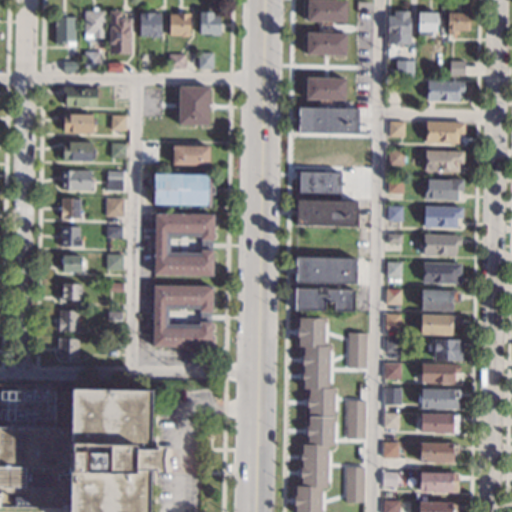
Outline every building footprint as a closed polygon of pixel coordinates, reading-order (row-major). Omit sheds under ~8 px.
[(346,0),(345,22),(305,21),(305,0),(346,0)] [(95,11),(102,11),(102,37),(92,38),(91,39),(82,38),(82,11),(90,10),(90,7),(95,8),(95,11)] [(430,12),(436,12),(435,31),(432,31),(432,35),(416,35),(417,12),(423,12),(423,9),(430,9),(430,12)] [(118,17),(129,17),(129,53),(108,53),(108,11),(118,11),(118,17)] [(408,11),(408,17),(409,17),(408,45),(386,44),(386,16),(393,16),(393,11),(408,11)] [(212,16),(219,16),(219,35),(209,35),(209,34),(198,33),(198,12),(212,12),(212,16)] [(58,16),(74,16),(74,41),(58,41),(58,44),(54,44),(54,13),(58,13),(58,16)] [(159,36),(158,36),(158,38),(149,38),(149,35),(137,35),(137,13),(160,13),(159,36)] [(189,35),(187,35),(187,37),(178,37),(178,35),(168,35),(168,13),(189,13),(189,35)] [(468,14),(467,31),(457,30),(457,35),(446,34),(447,13),(468,14)] [(345,34),(344,56),(305,55),(305,32),(345,34)] [(97,68),(82,68),(82,52),(97,53),(98,53),(97,68)] [(210,69),(196,68),(197,52),(211,52),(210,69)] [(183,69),(167,69),(167,54),(183,54),(183,69)] [(443,70),(442,70),(442,75),(428,75),(428,54),(444,54),(443,70)] [(74,71),(61,71),(61,61),(75,61),(74,71)] [(462,76),(448,76),(448,61),(463,62),(462,76)] [(119,72),(105,72),(105,62),(120,63),(119,72)] [(414,62),(414,77),(400,76),(400,62),(414,62)] [(345,79),(344,102),(304,100),(305,77),(345,79)] [(463,82),(463,92),(458,92),(457,102),(426,101),(426,81),(463,82)] [(94,106),(62,105),(62,97),(60,97),(60,86),(94,87),(94,106)] [(125,99),(109,99),(110,86),(126,86),(125,99)] [(206,125),(176,124),(177,86),(207,87),(206,125)] [(357,109),(356,134),(296,132),(297,107),(357,109)] [(90,132),(61,131),(61,121),(60,121),(60,114),(91,114),(90,132)] [(123,115),(123,130),(109,129),(109,115),(123,115)] [(403,122),(403,137),(387,136),(388,121),(403,122)] [(463,123),(463,134),(457,134),(457,144),(424,143),(425,122),(463,123)] [(89,160),(68,160),(68,161),(61,161),(61,149),(60,149),(60,141),(89,142),(89,160)] [(123,157),(108,157),(108,143),(123,143),(123,157)] [(207,165),(170,165),(171,145),(208,146),(207,165)] [(403,151),(402,166),(387,165),(387,150),(403,151)] [(463,151),(462,164),(457,164),(457,172),(423,171),(424,150),(463,151)] [(88,179),(92,180),(91,189),(58,188),(59,170),(88,171),(88,179)] [(121,191),(106,191),(106,172),(121,172),(121,191)] [(340,173),(340,194),(297,192),(298,172),(340,173)] [(206,205),(152,204),(153,174),(207,175),(206,205)] [(402,178),(402,194),(386,193),(387,178),(402,178)] [(462,179),(462,191),(456,191),(456,200),(423,199),(423,178),(462,179)] [(77,218),(58,218),(59,198),(77,199),(77,218)] [(120,216),(103,216),(104,198),(121,199),(120,216)] [(355,226),(295,225),(296,200),(356,201),(355,226)] [(402,207),(401,222),(385,221),(386,206),(402,207)] [(461,208),(461,218),(456,218),(455,228),(422,227),(423,207),(461,208)] [(212,235),(210,235),(210,255),(211,255),(211,275),(152,274),(153,213),(212,214),(212,235)] [(77,238),(78,238),(78,246),(59,245),(59,226),(77,227),(77,238)] [(119,238),(103,238),(104,226),(120,226),(119,238)] [(401,235),(400,244),(385,243),(385,234),(401,235)] [(455,235),(455,237),(460,237),(459,245),(455,245),(455,256),(417,254),(417,242),(422,242),(422,234),(455,235)] [(119,269),(104,269),(104,254),(120,254),(119,269)] [(79,271),(57,271),(58,264),(60,264),(60,256),(79,256),(79,271)] [(354,284),(294,282),(295,257),(355,259),(354,284)] [(400,263),(399,277),(385,277),(385,262),(400,263)] [(460,264),(459,284),(421,283),(421,263),(460,264)] [(120,291),(106,291),(107,283),(120,284),(120,291)] [(78,300),(60,300),(60,302),(56,302),(56,299),(55,299),(55,296),(56,296),(56,294),(60,294),(60,284),(78,284),(78,300)] [(211,305),(209,305),(209,327),(210,327),(210,347),(151,345),(152,285),(211,287),(211,305)] [(353,290),(353,312),(333,311),(333,303),(324,302),(324,311),(294,310),(294,289),(353,290)] [(400,289),(400,305),(384,305),(384,289),(400,289)] [(459,291),(459,303),(451,302),(451,311),(419,310),(420,290),(459,291)] [(75,330),(56,330),(57,322),(54,322),(54,318),(57,318),(57,311),(75,311),(75,330)] [(119,320),(106,320),(106,311),(120,311),(119,320)] [(399,330),(383,329),(383,314),(399,314),(399,330)] [(458,316),(458,327),(451,327),(451,335),(419,334),(420,315),(458,316)] [(322,347),(328,347),(327,389),(332,389),(331,446),(326,446),(325,488),(320,488),(319,511),(294,511),(294,506),(293,506),(293,496),(294,496),(294,487),(300,487),(300,478),(299,478),(300,461),(299,461),(299,454),(300,454),(301,445),(306,445),(306,436),(305,436),(305,426),(306,426),(307,408),(305,408),(306,398),(307,398),(307,390),(302,390),(302,380),(301,380),(302,366),(301,366),(302,347),(297,347),(297,338),(296,338),(297,318),(323,319),(322,347)] [(364,369),(346,369),(346,333),(365,334),(364,369)] [(76,339),(75,359),(56,358),(56,352),(54,352),(54,346),(56,347),(57,339),(76,339)] [(120,349),(105,349),(105,339),(120,339),(120,349)] [(399,353),(384,353),(384,339),(399,339),(399,353)] [(462,340),(461,360),(433,359),(433,339),(462,340)] [(399,380),(383,379),(383,363),(399,364),(399,380)] [(458,365),(458,373),(453,373),(453,383),(419,382),(420,364),(458,365)] [(399,388),(398,403),(382,403),(383,387),(399,388)] [(148,391),(146,450),(153,450),(154,446),(161,447),(159,460),(160,473),(154,474),(152,470),(147,470),(145,511),(67,511),(67,508),(0,506),(0,430),(43,431),(44,421),(57,422),(58,391),(69,392),(69,389),(148,391)] [(458,390),(457,409),(419,408),(420,389),(458,390)] [(362,439),(344,439),(345,401),(360,401),(363,401),(362,439)] [(398,413),(397,429),(381,428),(382,413),(398,413)] [(458,414),(457,433),(418,432),(419,413),(458,414)] [(457,444),(457,453),(452,453),(451,463),(418,461),(419,442),(457,444)] [(396,458),(381,458),(381,443),(397,443),(396,458)] [(362,503),(344,503),(344,468),(360,468),(362,468),(362,503)] [(397,473),(396,487),(381,487),(381,472),(397,473)] [(457,473),(457,493),(417,491),(418,472),(457,473)] [(398,501),(398,511),(381,511),(382,501),(398,501)] [(456,503),(456,511),(417,511),(418,501),(456,503)]
